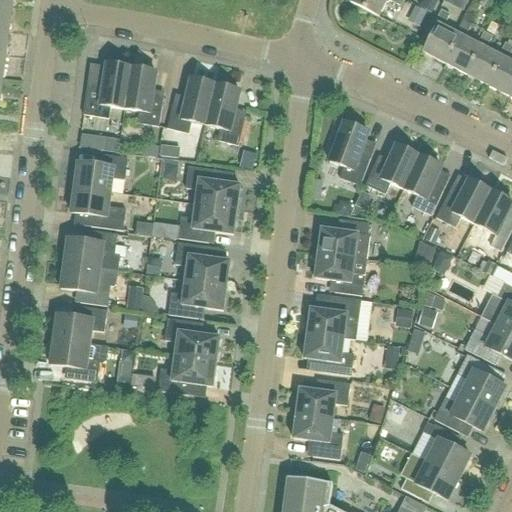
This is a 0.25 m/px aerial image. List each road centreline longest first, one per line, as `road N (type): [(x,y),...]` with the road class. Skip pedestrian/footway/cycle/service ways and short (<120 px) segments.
road 1 (residential): [(246,511),(304,62)]
road 2 (residential): [(0,391),(51,7)]
road 3 (residential): [(304,62),(51,7)]
road 4 (residential): [(511,159),(304,62)]
